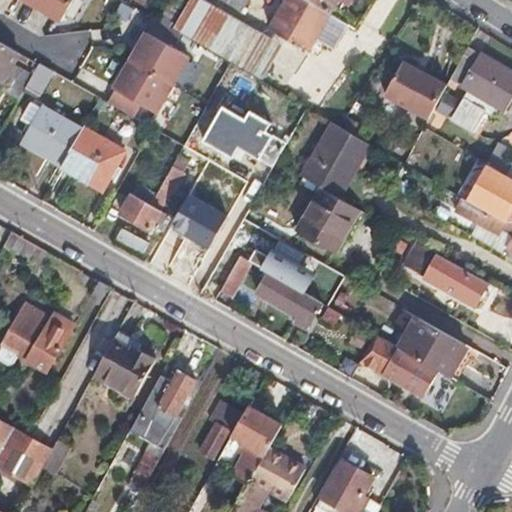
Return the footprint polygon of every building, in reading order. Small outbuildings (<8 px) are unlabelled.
[(27,0),(61,19),(73,0),(27,0)] [(201,0),(192,0),(177,27),(263,77),(280,46),(201,0)] [(222,0),(242,11),(248,0),(222,0)] [(329,12),(308,0),(285,0),(270,27),(307,50),(313,39),(329,12)] [(308,0),(329,12),(331,14),(339,2),(349,8),(354,0),(308,0)] [(335,52),(351,25),(331,14),(329,12),(313,39),(335,52)] [(110,102),(136,117),(143,104),(158,112),(191,56),(176,48),(184,35),(158,20),(116,89),(117,89),(110,102)] [(0,40),(0,78),(8,83),(5,89),(22,100),(28,88),(37,73),(19,62),(24,53),(0,40)] [(511,100),(511,71),(469,46),(451,80),(469,90),(452,120),(478,135),(491,114),(494,115),(499,106),(507,110),(511,100)] [(387,96),(430,119),(448,85),(404,63),(387,96)] [(42,64),(37,73),(28,88),(41,95),(55,71),(42,64)] [(446,96),(439,110),(447,115),(455,101),(446,96)] [(29,140),(66,162),(82,132),(46,112),(29,140)] [(342,126),(335,123),(304,177),(325,189),(337,196),(341,189),(347,193),(374,145),(342,126)] [(66,162),(63,167),(104,190),(126,152),(85,127),(82,132),(66,162)] [(511,148),(501,142),(489,165),(502,172),(511,152),(511,148)] [(182,156),(176,166),(187,173),(193,162),(182,156)] [(487,164),(468,200),(478,206),(507,223),(511,213),(511,178),(502,172),(489,165),(487,164)] [(176,166),(165,185),(175,191),(177,192),(188,174),(187,173),(176,166)] [(142,184),(123,213),(153,229),(164,211),(153,204),(159,193),(142,184)] [(159,193),(153,204),(164,211),(175,191),(165,185),(159,193)] [(337,196),(325,189),(301,232),(331,248),(339,234),(344,237),(360,209),(337,196)] [(511,225),(507,223),(478,206),(470,220),(502,238),(505,232),(511,235),(511,245),(510,249),(511,250),(511,225)] [(490,282),(417,241),(406,262),(426,273),(424,277),(477,306),(490,282)] [(237,264),(220,291),(232,298),(249,271),(237,264)] [(324,303),(272,273),(260,293),(300,317),(297,321),(310,329),(324,303)] [(109,285),(96,278),(87,294),(99,301),(109,285)] [(17,354),(38,365),(59,343),(72,321),(57,313),(55,315),(29,301),(0,351),(0,358),(11,365),(17,354)] [(324,307),(318,321),(333,327),(339,313),(324,307)] [(467,344),(418,317),(401,347),(441,371),(450,376),(467,344)] [(59,343),(38,365),(47,370),(75,322),(72,321),(59,343)] [(377,334),(362,362),(426,398),(441,371),(401,347),(377,334)] [(134,344),(117,335),(113,341),(130,351),(134,344)] [(113,341),(92,379),(132,402),(157,357),(134,344),(130,351),(113,341)] [(176,347),(162,373),(171,379),(178,367),(186,353),(176,347)] [(162,373),(131,429),(164,448),(181,417),(177,414),(196,378),(178,367),(171,379),(162,373)] [(231,428),(235,430),(248,408),(228,397),(215,419),(231,428)] [(235,430),(233,434),(265,452),(269,447),(283,422),(250,404),(248,408),(235,430)] [(0,417),(0,448),(13,425),(0,417)] [(214,458),(231,428),(215,419),(198,450),(214,458)] [(13,425),(0,448),(0,469),(15,477),(37,438),(13,425)] [(58,438),(53,447),(43,466),(56,473),(72,445),(58,438)] [(326,480),(269,447),(265,452),(232,511),(231,511),(280,511),(288,498),(309,510),(326,480)] [(377,511),(382,505),(363,495),(373,477),(342,459),(317,503),(332,511),(377,511)] [(31,511),(49,482),(37,476),(16,511),(31,511)]
